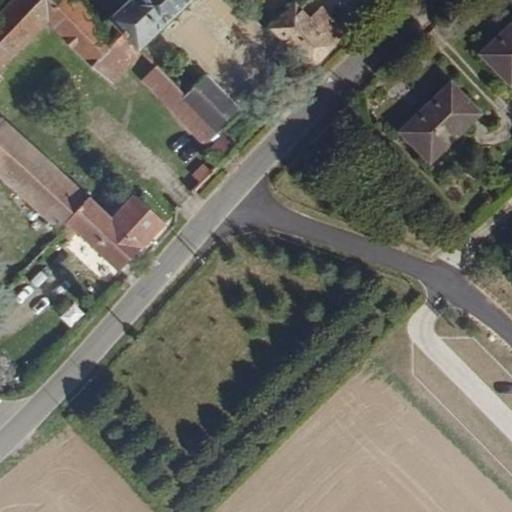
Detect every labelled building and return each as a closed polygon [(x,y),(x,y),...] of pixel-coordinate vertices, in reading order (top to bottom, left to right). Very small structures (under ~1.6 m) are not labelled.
[(22,0),(0,20),(0,158),(90,238),(94,233),(128,265),(175,216),(139,186),(121,206),(44,138),(10,106),(2,114),(0,112),(0,72),(56,21),(121,90),(140,68),(75,0),(22,0)] [(143,7),(119,32),(148,60),(206,0),(159,0),(148,12),(143,7)] [(365,0),(344,24),(352,32),(381,0),(365,0)] [(352,32),(344,24),(329,9),(319,23),(303,9),(280,32),(317,71),(352,32)] [(508,29),(482,55),(508,81),(511,76),(511,15),(503,24),(508,29)] [(241,147),(231,137),(198,106),(164,75),(149,91),(217,152),(209,160),(219,168),(241,147)] [(423,113),(401,135),(427,161),(478,111),(446,80),(418,107),(423,113)] [(198,106),(231,137),(251,115),(217,85),(198,106)] [(408,343),(395,354),(486,444),(511,418),(511,413),(424,326),(420,332),(412,324),(400,335),(408,343)]
